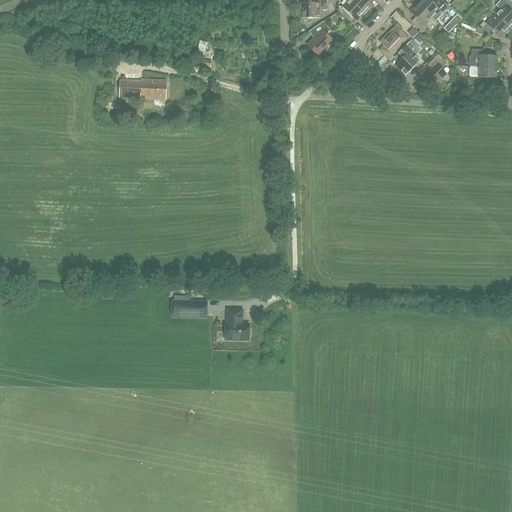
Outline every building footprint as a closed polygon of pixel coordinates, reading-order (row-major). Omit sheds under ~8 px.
[(326,0),(316,0),(316,4),(301,4),(301,20),(307,19),(307,18),(321,18),(321,10),(327,10),(326,0)] [(339,11),(348,20),(351,16),(357,21),(360,18),(360,17),(364,13),(350,0),(349,0),(342,7),(339,7),(339,11)] [(350,0),(364,13),(369,8),(369,9),(373,6),(366,0),(350,0)] [(422,0),(418,4),(432,18),(435,21),(447,9),(438,0),(432,0),(431,1),(429,0),(422,0)] [(495,15),(509,29),(511,26),(511,14),(510,12),(511,9),(511,6),(505,0),(501,0),(496,5),(500,10),(495,15)] [(425,26),(432,18),(418,4),(414,9),(413,8),(410,12),(416,17),(411,22),(422,32),(427,28),(425,26)] [(400,13),(396,18),(419,38),(423,33),(400,13)] [(493,29),(495,31),(501,37),(509,29),(495,15),(482,29),(477,27),(475,33),(488,38),(491,39),(493,34),(490,32),(493,29)] [(324,21),(312,29),(317,36),(308,45),(318,55),(332,41),(326,35),(330,31),(324,21)] [(408,39),(400,31),(402,29),(397,25),(391,31),(391,30),(391,31),(380,42),(384,46),(380,50),(383,52),(382,53),(388,59),(408,39)] [(494,41),(491,39),(488,38),(484,48),(492,48),(494,41)] [(405,76),(419,61),(413,55),(419,49),(411,41),(400,52),(405,57),(396,66),(405,76)] [(479,67),(499,68),(499,64),(497,62),(497,56),(484,56),(484,50),(471,50),(471,56),(469,58),(469,65),(471,67),(479,67)] [(446,74),(442,70),(447,64),(447,63),(438,54),(428,65),(432,69),(423,79),(433,88),(446,74)] [(499,68),(479,67),(471,67),(469,68),(469,76),(470,77),(470,84),(483,84),(483,78),(496,78),(497,73),(499,71),(499,68)] [(120,79),(120,80),(120,97),(141,97),(141,99),(165,99),(166,79),(141,79),(141,80),(120,79)] [(221,312),(221,300),(212,300),(211,312),(221,312)] [(205,302),(196,302),(172,302),(172,317),(205,317),(206,317),(206,302),(205,302)] [(249,340),(249,336),(250,336),(250,330),(249,329),(249,325),(241,325),(242,310),(228,310),(227,324),(226,324),(226,340),(249,340)]
